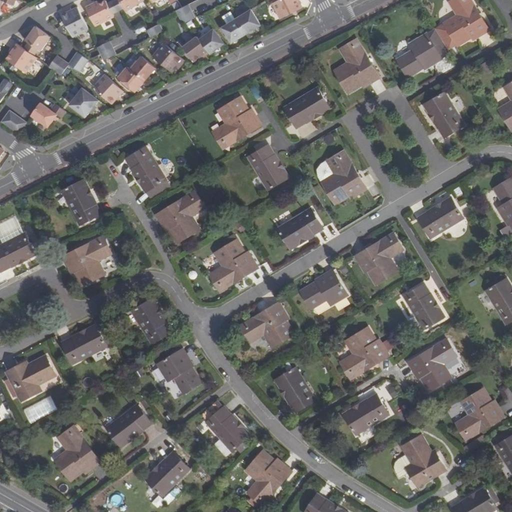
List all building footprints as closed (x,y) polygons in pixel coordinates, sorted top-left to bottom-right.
[(16,0),(0,0),(0,10),(4,1),(14,5),(16,0)] [(114,17),(113,13),(108,4),(106,0),(99,3),(98,1),(86,7),(96,26),(114,17)] [(114,0),(112,1),(108,4),(113,13),(117,11),(125,7),(120,0),(114,0)] [(120,0),(125,7),(127,11),(144,0),(120,0)] [(299,0),(278,0),(273,3),(280,19),(303,7),(299,0)] [(491,30),(483,18),(481,19),(474,9),(477,7),(472,0),(470,0),(467,2),(466,0),(453,0),(450,2),(458,15),(446,23),(460,46),(472,38),(476,35),(478,38),(491,30)] [(184,24),(195,18),(189,4),(177,10),(184,24)] [(62,15),(73,37),(89,29),(78,7),(62,15)] [(481,19),(483,18),(477,7),(474,9),(481,19)] [(232,43),(261,25),(251,9),(236,19),(227,24),(222,27),(232,43)] [(223,17),(227,24),(236,19),(231,11),(223,17)] [(163,30),(159,24),(148,30),(151,37),(163,30)] [(26,40),(29,42),(38,49),(41,51),(51,37),(36,26),(26,40)] [(200,39),(208,51),(209,53),(211,54),(225,44),(214,29),(213,29),(200,39)] [(428,34),(413,42),(417,49),(413,51),(399,60),(409,77),(423,69),(428,66),(429,68),(443,60),(428,34)] [(203,55),(208,51),(200,39),(197,36),(183,47),(194,61),(203,55)] [(357,38),(353,41),(357,49),(362,46),(357,38)] [(104,60),(116,54),(110,41),(97,47),(104,60)] [(381,77),(373,64),(370,66),(364,55),(367,54),(362,46),(357,49),(353,41),(340,49),(348,63),(336,70),(350,92),(362,85),(366,82),(368,85),(381,77)] [(37,57),(34,55),(25,48),(16,42),(12,49),(13,50),(7,59),(26,73),(37,57)] [(25,48),(34,55),(38,49),(29,42),(25,48)] [(183,59),(164,43),(153,56),(172,72),(183,59)] [(78,51),(69,64),(80,71),(89,59),(78,51)] [(373,64),(367,54),(364,55),(370,66),(373,64)] [(62,74),(69,64),(57,55),(50,66),(56,70),(62,74)] [(136,92),(156,68),(142,56),(131,69),(128,66),(119,78),(136,92)] [(112,104),(124,91),(106,74),(94,86),(112,104)] [(511,83),(505,87),(511,99),(511,101),(500,108),(511,127),(511,83)] [(21,87),(8,107),(28,120),(41,100),(21,87)] [(86,117),(99,100),(83,88),(70,104),(86,117)] [(286,108),(298,128),(331,107),(319,88),(286,108)] [(426,105),(445,137),(465,125),(446,93),(426,105)] [(231,145),(240,140),(238,137),(248,131),(250,134),(263,126),(255,113),(252,115),(250,110),(242,97),(220,111),(227,124),(214,131),(221,144),(229,140),(231,145)] [(55,103),(51,109),(41,102),(32,115),(49,127),(58,114),(62,117),(66,111),(55,103)] [(3,121),(13,128),(21,118),(10,110),(3,121)] [(27,122),(21,118),(13,128),(19,133),(27,122)] [(238,137),(240,140),(250,134),(248,131),(238,137)] [(229,140),(221,144),(224,149),(231,145),(229,140)] [(270,191),(290,179),(270,145),(250,157),(270,191)] [(147,192),(167,180),(148,147),(128,159),(147,192)] [(345,150),(340,153),(344,161),(349,158),(345,150)] [(368,190),(360,177),(358,178),(351,168),(354,166),(349,158),(344,161),(340,153),(328,160),(336,174),(323,182),(337,204),(349,197),(353,194),(355,197),(368,190)] [(360,177),(354,166),(351,168),(358,178),(360,177)] [(511,222),(511,178),(495,188),(504,203),(506,206),(500,210),(509,225),(511,222)] [(80,225),(101,215),(84,181),(63,191),(80,225)] [(196,191),(189,196),(191,200),(199,196),(196,191)] [(172,210),(170,207),(158,214),(165,227),(168,226),(171,230),(178,243),(201,229),(193,216),(206,208),(199,196),(191,200),(189,196),(180,201),(182,203),(172,210)] [(432,238),(465,219),(453,198),(420,218),(432,238)] [(182,203),(180,201),(170,207),(172,210),(182,203)] [(291,249),(324,228),(312,208),(279,228),(291,249)] [(279,228),(293,218),(288,211),(274,220),(279,228)] [(0,223),(0,235),(4,244),(24,234),(15,216),(0,223)] [(391,242),(398,237),(395,232),(388,237),(391,242)] [(26,233),(24,234),(4,244),(0,246),(0,268),(2,272),(36,254),(26,233)] [(228,287),(237,282),(235,279),(245,273),(247,276),(260,268),(252,255),(249,257),(246,252),(239,240),(238,240),(235,235),(228,239),(232,244),(216,254),(224,267),(210,275),(218,287),(226,282),(228,287)] [(104,236),(96,240),(99,245),(107,241),(104,236)] [(356,256),(364,269),(366,267),(369,272),(377,284),(399,271),(392,258),(405,250),(398,237),(391,242),(388,237),(379,242),(381,245),(371,251),(369,248),(356,256)] [(64,257),(71,270),(73,269),(76,273),(83,286),(106,274),(99,261),(113,253),(107,241),(99,245),(96,240),(88,244),(89,247),(79,253),(77,250),(64,257)] [(379,242),(369,248),(371,251),(381,245),(379,242)] [(88,244),(77,250),(79,253),(89,247),(88,244)] [(334,270),(320,278),(321,280),(317,282),(302,291),(313,309),(328,300),(331,298),(335,304),(349,295),(334,270)] [(237,282),(247,276),(245,273),(235,279),(237,282)] [(511,286),(508,279),(488,291),(507,324),(511,320),(511,286)] [(221,292),(228,287),(226,282),(218,287),(221,292)] [(426,329),(446,317),(426,284),(406,296),(426,329)] [(133,311),(153,344),(173,332),(153,299),(133,311)] [(280,302),(267,310),(269,313),(259,319),(257,316),(249,321),(252,326),(244,331),(251,343),(265,334),(273,348),(296,334),(288,321),(285,317),(288,315),(280,302)] [(269,313),(267,310),(257,316),(259,319),(269,313)] [(252,326),(249,321),(241,326),(244,331),(252,326)] [(108,347),(98,326),(63,343),(74,364),(108,347)] [(360,375),(368,370),(366,367),(376,361),(378,364),(391,356),(383,343),(380,345),(377,340),(370,328),(347,342),(355,355),(342,363),(349,375),(357,370),(360,375)] [(444,348),(452,343),(449,338),(441,343),(444,348)] [(424,357),(423,354),(410,362),(417,375),(420,373),(423,378),(430,390),(453,377),(445,364),(459,356),(452,343),(444,348),(441,343),(433,348),(435,351),(424,357)] [(433,348),(423,354),(424,357),(435,351),(433,348)] [(174,376),(176,379),(185,394),(203,383),(193,368),(191,364),(193,363),(184,349),(159,364),(167,379),(174,376)] [(47,356),(29,365),(22,369),(20,365),(7,372),(22,401),(42,391),(39,385),(57,375),(47,356)] [(366,367),(368,370),(378,364),(376,361),(366,367)] [(289,363),(284,366),(288,372),(293,369),(289,363)] [(277,380),(296,413),(316,401),(296,368),(277,380)] [(357,370),(349,375),(352,380),(360,375),(357,370)] [(375,386),(385,402),(398,395),(388,378),(375,386)] [(475,436),(483,431),(481,428),(491,422),(493,425),(506,417),(498,405),(496,406),(492,401),(485,389),(463,403),(471,415),(457,423),(465,436),(472,431),(475,436)] [(357,435),(390,415),(378,394),(345,414),(357,435)] [(24,409),(31,422),(59,409),(52,395),(24,409)] [(217,404),(203,414),(207,420),(221,410),(217,404)] [(108,428),(122,446),(152,423),(138,405),(108,428)] [(208,422),(233,451),(251,436),(226,407),(208,422)] [(481,428),(483,431),(493,425),(491,422),(481,428)] [(76,436),(80,433),(75,426),(70,429),(76,436)] [(83,442),(85,441),(80,433),(76,436),(70,429),(59,437),(68,451),(56,459),(71,480),(83,471),(87,468),(89,471),(101,463),(93,451),(90,452),(83,442)] [(472,431),(465,436),(467,441),(475,436),(472,431)] [(447,470),(440,458),(437,460),(433,453),(422,435),(404,446),(414,464),(408,468),(420,487),(447,470)] [(511,437),(497,446),(511,471),(511,437)] [(93,451),(85,441),(83,442),(90,452),(93,451)] [(269,499),(276,492),(273,489),(281,480),(284,482),(293,471),(282,461),(279,463),(275,460),(264,451),(248,471),(259,481),(249,493),(259,502),(265,495),(269,499)] [(163,496),(191,469),(174,452),(147,479),(163,496)] [(193,473),(186,481),(193,486),(199,478),(193,473)] [(273,489),(276,492),(284,482),(281,480),(273,489)] [(492,511),(498,508),(486,488),(453,508),(455,511),(492,511)] [(455,490),(446,495),(452,507),(462,502),(455,490)] [(346,511),(319,494),(307,511),(346,511)] [(265,495),(259,502),(264,506),(269,499),(265,495)]
